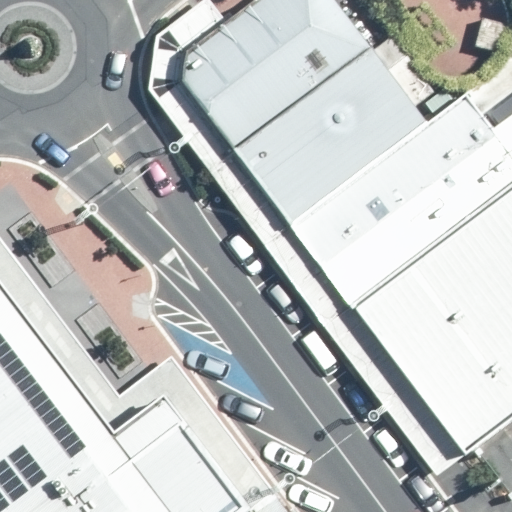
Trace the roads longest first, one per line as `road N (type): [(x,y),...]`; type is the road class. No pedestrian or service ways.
road 1 (tertiary): [(179,243),(384,511)]
road 2 (tertiary): [(179,243),(132,221),(63,146),(25,127)]
road 3 (tertiary): [(96,89),(121,109),(168,193),(179,243)]
